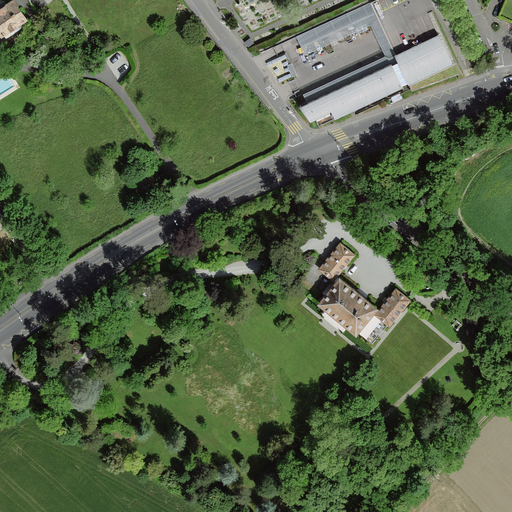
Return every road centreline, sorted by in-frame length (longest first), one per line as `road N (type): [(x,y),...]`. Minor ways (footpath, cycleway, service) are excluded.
road 1 (secondary): [(0,339),(133,251),(316,151)]
road 2 (secondary): [(316,151),(194,201),(0,321)]
road 3 (residential): [(316,151),(511,311)]
road 4 (secondary): [(316,151),(508,84)]
road 5 (residential): [(198,0),(316,151)]
